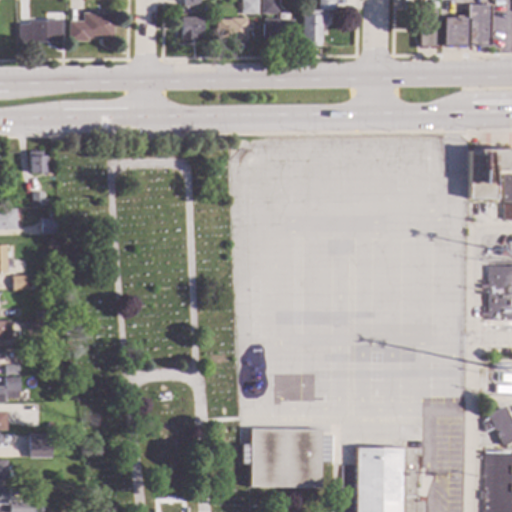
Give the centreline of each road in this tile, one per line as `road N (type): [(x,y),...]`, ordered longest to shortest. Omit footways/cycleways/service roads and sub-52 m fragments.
road 1 (secondary): [(511,74),(0,79)]
road 2 (secondary): [(0,125),(511,120)]
road 3 (residential): [(143,0),(143,125)]
road 4 (residential): [(372,0),(371,123)]
